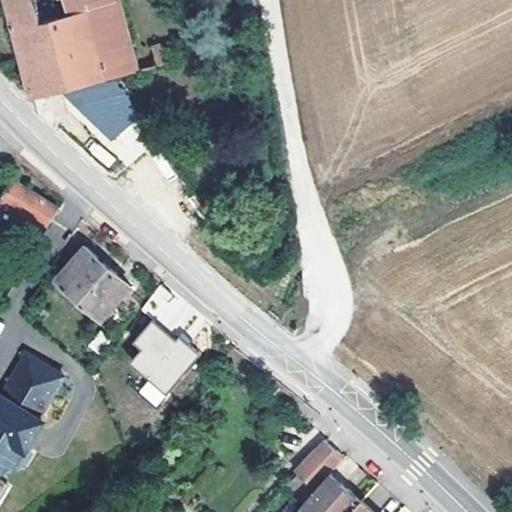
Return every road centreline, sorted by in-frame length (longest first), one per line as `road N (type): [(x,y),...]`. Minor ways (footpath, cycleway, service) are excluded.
road 1 (tertiary): [(0,99),(90,187),(466,511)]
road 2 (track): [(298,361),(319,328),(322,281),(271,0)]
